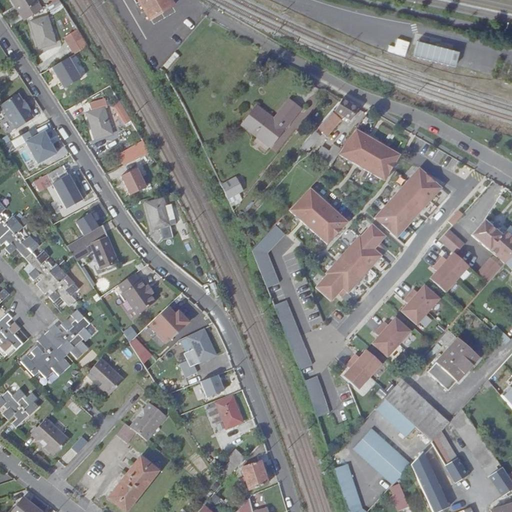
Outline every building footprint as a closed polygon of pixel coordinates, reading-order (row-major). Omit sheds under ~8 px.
[(31,0),(6,0),(19,18),(36,7),(31,0)] [(49,7),(52,13),(64,7),(60,0),(50,0),(53,4),(49,7)] [(134,0),(147,21),(170,9),(165,0),(134,0)] [(55,43),(45,17),(27,24),(38,49),(55,43)] [(76,32),(67,38),(76,54),(87,47),(76,32)] [(396,37),(392,52),(406,57),(411,41),(396,37)] [(416,55),(458,66),(462,50),(420,39),(416,55)] [(67,88),(83,78),(71,57),(55,67),(67,88)] [(497,77),(511,80),(511,78),(511,67),(500,64),(497,77)] [(13,92),(0,101),(0,108),(2,111),(1,112),(8,121),(9,120),(14,127),(30,116),(25,109),(27,108),(20,99),(18,100),(13,92)] [(251,119),(281,142),(310,105),(299,96),(283,115),(266,101),(251,119)] [(102,100),(85,106),(97,136),(114,130),(102,100)] [(357,121),(364,109),(349,100),(342,112),(342,113),(357,121)] [(126,120),(130,117),(120,101),(115,104),(126,120)] [(335,131),(344,120),(338,114),(328,126),(335,131)] [(22,134),(39,160),(56,149),(43,128),(38,132),(34,126),(22,134)] [(315,152),(331,135),(325,129),(309,148),(315,152)] [(405,155),(362,130),(350,149),(346,155),(389,180),(405,155)] [(122,155),(126,162),(151,148),(147,141),(122,155)] [(337,150),(330,145),(323,157),(338,167),(346,155),(350,149),(342,143),(337,150)] [(39,187),(53,180),(65,201),(68,206),(84,198),(65,162),(48,170),(50,173),(35,180),(39,187)] [(138,164),(123,172),(132,189),(147,182),(138,164)] [(424,170),(382,216),(405,236),(446,189),(424,170)] [(481,198),(497,181),(488,176),(474,192),(481,198)] [(230,180),(226,181),(235,199),(249,193),(242,178),(231,183),(230,180)] [(296,212),(332,245),(352,225),(316,191),(296,212)] [(168,205),(164,194),(146,199),(154,228),(177,222),(172,204),(168,205)] [(453,221),(457,225),(467,214),(463,210),(453,221)] [(51,306),(54,302),(60,308),(63,312),(71,306),(67,300),(74,294),(70,290),(67,292),(58,283),(60,280),(56,274),(51,269),(49,271),(43,265),(45,262),(39,256),(33,261),(24,251),(30,246),(25,241),(23,243),(15,234),(17,232),(12,227),(8,221),(5,224),(0,219),(0,215),(1,214),(0,212),(0,247),(3,245),(6,248),(3,252),(7,258),(12,255),(21,264),(23,266),(18,271),(28,282),(33,277),(37,282),(32,288),(36,294),(40,299),(46,292),(50,296),(45,301),(51,306)] [(511,233),(510,232),(507,236),(489,220),(480,228),(479,228),(477,230),(478,231),(475,234),(494,250),(510,265),(511,262),(511,233)] [(104,222),(91,230),(69,244),(75,253),(92,241),(102,267),(120,261),(109,234),(104,222)] [(367,234),(334,272),(335,273),(324,286),(338,298),(344,290),(350,296),(355,290),(356,291),(389,253),(388,253),(393,247),(387,242),(393,235),(380,223),(368,235),(367,234)] [(274,254),(292,235),(282,226),(259,251),(273,286),(285,282),(274,254)] [(458,252),(460,254),(469,244),(453,230),(448,236),(444,240),(458,252)] [(462,280),(474,266),(460,254),(458,252),(451,260),(447,257),(442,263),(462,280)] [(496,280),(506,268),(495,259),(482,274),(493,283),(496,280)] [(450,293),(462,280),(442,263),(437,268),(441,271),(435,279),(450,293)] [(143,277),(138,270),(121,282),(141,310),(159,297),(154,290),(149,283),(144,276),(143,277)] [(224,296),(219,283),(215,284),(221,297),(224,296)] [(433,313),(445,299),(429,286),(422,293),(418,290),(414,295),(433,313)] [(421,326),(433,313),(414,295),(409,300),(412,304),(406,312),(421,326)] [(279,302),(303,364),(315,359),(291,298),(279,302)] [(54,302),(51,306),(56,312),(60,308),(54,302)] [(169,305),(149,323),(156,331),(158,329),(169,340),(190,319),(180,309),(176,312),(169,305)] [(335,327),(344,318),(335,310),(327,319),(335,327)] [(25,365),(22,361),(17,366),(29,380),(34,375),(41,383),(46,378),(44,376),(47,373),(53,379),(65,368),(59,362),(63,359),(66,356),(71,362),(81,352),(76,347),(79,343),(82,346),(87,341),(80,334),(85,329),(72,315),(67,320),(70,323),(64,329),(61,325),(55,331),(58,334),(55,337),(50,330),(45,334),(39,339),(33,345),(39,352),(36,355),(33,351),(27,356),(31,360),(25,365)] [(404,345),(416,332),(400,318),(393,325),(390,322),(385,328),(404,345)] [(2,329),(7,324),(2,319),(0,320),(0,356),(5,351),(10,356),(19,348),(11,339),(16,335),(10,328),(5,332),(2,329)] [(186,357),(192,371),(204,366),(201,360),(217,353),(206,326),(186,335),(186,336),(190,335),(194,345),(191,347),(194,354),(186,357)] [(392,359),(404,345),(385,328),(380,333),(384,337),(377,344),(392,359)] [(499,328),(494,332),(506,345),(511,340),(499,328)] [(135,337),(132,340),(149,368),(157,360),(135,337)] [(453,391),(483,357),(463,339),(433,372),(453,391)] [(375,378),(387,365),(371,350),(364,358),(361,355),(356,360),(375,378)] [(125,380),(103,359),(88,376),(94,381),(99,379),(104,384),(101,387),(111,396),(125,380)] [(364,391),(375,378),(356,360),(351,366),(355,369),(348,377),(364,391)] [(314,390),(320,409),(333,405),(319,370),(308,374),(314,390)] [(202,379),(208,395),(225,388),(219,373),(202,379)] [(452,425),(406,382),(390,400),(419,428),(435,444),(436,443),(445,433),(452,425)] [(63,385),(58,391),(67,399),(72,394),(63,385)] [(14,418),(7,425),(12,430),(35,409),(29,405),(33,401),(28,397),(21,403),(18,400),(21,396),(17,392),(8,400),(3,395),(0,397),(0,409),(2,411),(0,413),(0,417),(3,421),(11,415),(14,418)] [(246,422),(235,395),(217,402),(226,422),(218,425),(221,432),(246,422)] [(379,411),(409,439),(419,428),(390,400),(379,411)] [(168,416),(151,403),(146,409),(148,414),(144,419),(140,416),(132,427),(138,433),(149,441),(168,416)] [(511,477),(511,475),(466,410),(454,422),(509,501),(511,498),(511,495),(511,494),(511,493),(511,477)] [(72,441),(49,420),(34,437),(40,442),(45,440),(50,444),(47,448),(57,457),(72,441)] [(119,435),(130,443),(138,433),(132,427),(128,424),(119,435)] [(395,487),(402,481),(414,466),(376,430),(357,451),(395,487)] [(471,476),(445,433),(436,443),(460,483),(471,476)] [(82,436),(61,458),(67,465),(89,442),(82,436)] [(261,460),(259,455),(270,451),(265,439),(264,440),(246,460),(244,463),(245,466),(244,467),(253,488),(272,480),(263,459),(261,460)] [(40,442),(47,448),(50,444),(45,440),(40,442)] [(228,480),(244,463),(246,460),(239,447),(230,454),(234,460),(221,474),(228,480)] [(426,454),(414,466),(435,511),(437,511),(460,502),(449,479),(440,483),(426,454)] [(128,511),(162,471),(143,456),(110,498),(127,511),(128,511)] [(225,466),(221,459),(216,461),(221,468),(225,466)] [(353,462),(338,467),(353,511),(372,511),(366,507),(353,462)] [(405,511),(414,507),(406,491),(398,495),(405,511)] [(217,494),(216,495),(213,498),(218,502),(222,497),(217,494)] [(42,511),(24,497),(11,511),(42,511)]
